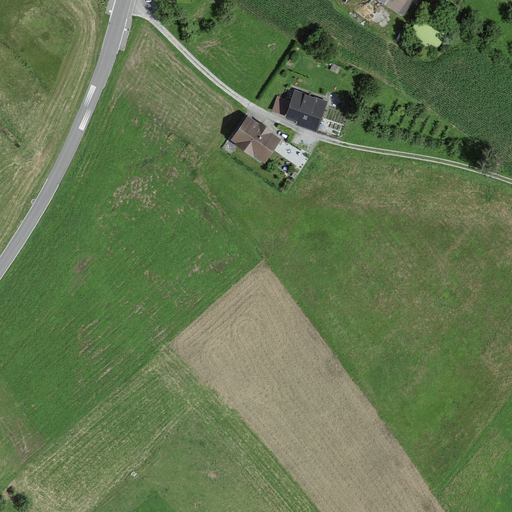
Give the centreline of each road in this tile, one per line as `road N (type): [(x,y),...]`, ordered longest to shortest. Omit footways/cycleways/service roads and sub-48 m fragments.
road 1 (track): [(129,0),(217,82),(302,132),(511,183)]
road 2 (tertiary): [(0,267),(74,138),(122,0)]
